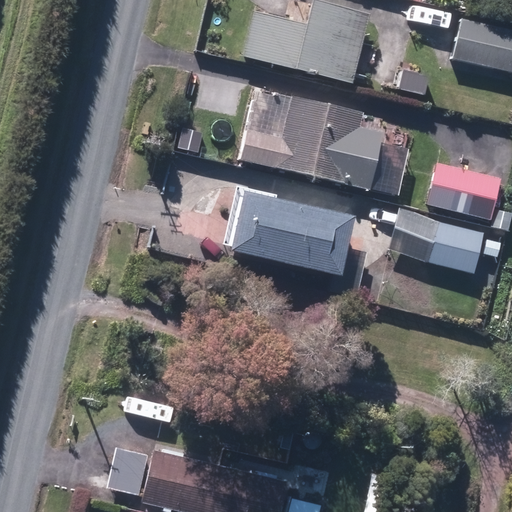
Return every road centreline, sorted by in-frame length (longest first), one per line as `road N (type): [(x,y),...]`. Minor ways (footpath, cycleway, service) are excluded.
road 1 (residential): [(8,511),(129,0)]
road 2 (unknown): [(61,289),(277,376),(417,402),(445,417),(463,431),(469,511)]
